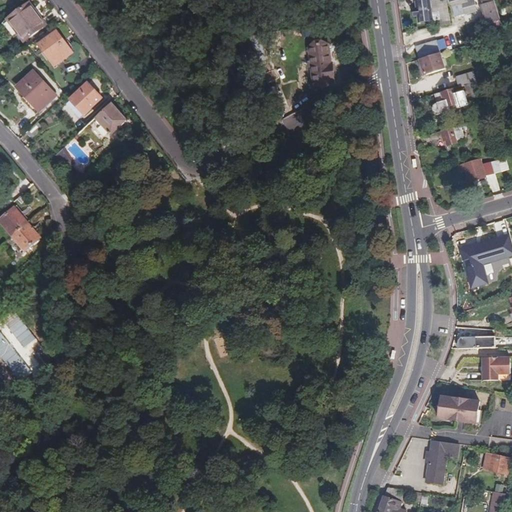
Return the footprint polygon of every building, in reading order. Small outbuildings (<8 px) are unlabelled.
[(450,0),(455,16),(475,10),(473,1),(475,0),(450,0)] [(500,28),(492,0),(480,0),(488,31),(500,28)] [(433,20),(431,1),(417,3),(420,22),(433,20)] [(24,44),(45,27),(29,5),(7,22),(24,44)] [(55,68),(72,55),(57,36),(40,49),(55,68)] [(472,44),(480,41),(478,36),(470,38),(472,44)] [(320,78),(331,77),(329,63),(328,63),(325,42),(307,44),(312,83),(320,82),(320,78)] [(418,48),(422,60),(433,57),(430,45),(418,48)] [(422,60),(422,61),(424,70),(427,69),(429,75),(447,68),(443,54),(433,57),(422,60)] [(473,83),(478,81),(476,72),(458,77),(461,87),(473,83)] [(38,116),(54,101),(32,78),(16,93),(38,116)] [(461,87),(435,95),(437,103),(434,105),(432,108),(434,113),(437,116),(457,110),(456,109),(469,105),(467,101),(478,97),(473,83),(461,87)] [(83,116),(100,100),(86,84),(69,99),(83,116)] [(271,87),(279,108),(289,104),(284,88),(280,89),(278,84),(271,87)] [(125,123),(110,106),(96,118),(110,134),(118,127),(119,129),(125,123)] [(458,117),(461,126),(476,121),(473,113),(458,117)] [(32,124),(21,133),(26,139),(37,129),(32,124)] [(461,126),(441,132),(444,141),(446,141),(447,146),(465,141),(461,126)] [(70,164),(60,149),(51,156),(57,165),(61,170),(70,164)] [(481,165),(480,159),(462,164),(468,182),(485,177),(485,176),(493,173),(490,163),(481,165)] [(30,198),(25,192),(14,202),(19,208),(30,198)] [(0,220),(0,221),(13,236),(29,222),(15,207),(0,220)] [(29,222),(13,236),(27,251),(42,237),(29,222)] [(0,357),(22,385),(33,377),(0,334),(0,357)] [(458,338),(458,350),(496,349),(496,337),(458,338)] [(510,359),(482,360),(483,382),(498,382),(498,376),(510,375),(510,359)] [(476,425),(479,403),(441,397),(438,419),(476,425)] [(457,456),(459,444),(432,440),(427,482),(441,484),(446,455),(457,456)] [(491,470),(510,473),(511,462),(511,458),(489,454),(488,463),(492,464),(491,470)] [(397,503),(402,490),(390,489),(387,498),(387,499),(397,503)] [(503,511),(507,493),(497,491),(493,511),(503,511)] [(401,511),(404,506),(397,503),(387,499),(381,511),(401,511)]
